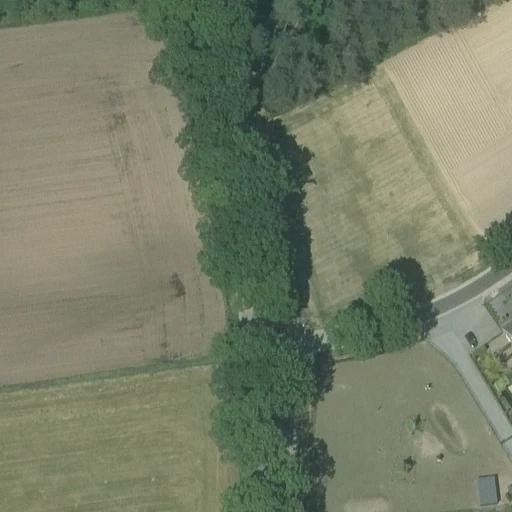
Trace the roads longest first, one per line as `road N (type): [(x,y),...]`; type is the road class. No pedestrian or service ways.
road 1 (tertiary): [(256,348),(180,0)]
road 2 (unclassified): [(256,348),(362,337),(424,315),(511,263)]
road 3 (tertiary): [(261,511),(256,348)]
